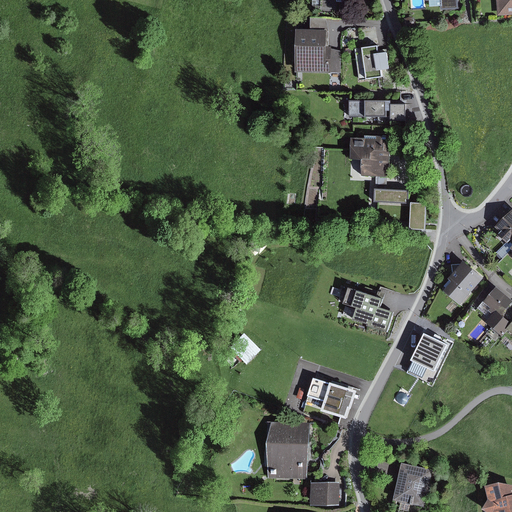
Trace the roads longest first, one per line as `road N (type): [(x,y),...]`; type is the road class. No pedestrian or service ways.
road 1 (residential): [(367,511),(354,454),(364,417),(452,231)]
road 2 (residential): [(452,231),(438,148),(388,0)]
